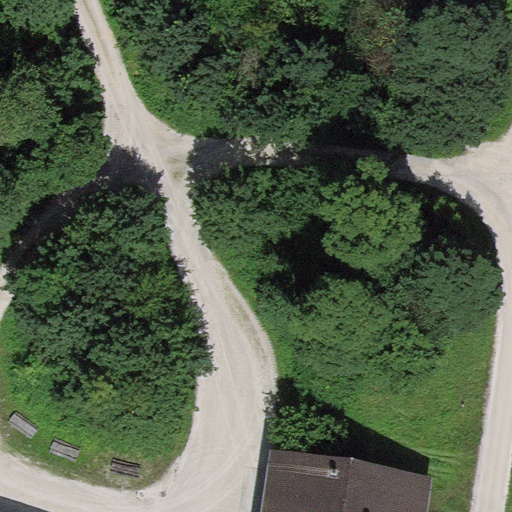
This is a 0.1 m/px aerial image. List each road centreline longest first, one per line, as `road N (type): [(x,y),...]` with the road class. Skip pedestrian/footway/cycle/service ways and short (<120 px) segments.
road 1 (track): [(0,294),(41,232),(143,150),(327,154),(511,188)]
road 2 (track): [(143,150),(207,312),(199,511)]
road 3 (track): [(511,338),(495,511)]
road 4 (track): [(143,150),(83,0)]
